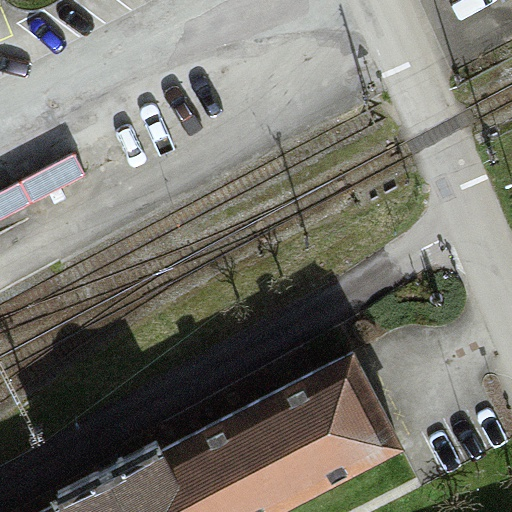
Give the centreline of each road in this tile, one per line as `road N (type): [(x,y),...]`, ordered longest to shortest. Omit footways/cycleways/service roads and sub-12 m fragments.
road 1 (residential): [(472,220),(0,486)]
road 2 (residential): [(254,0),(0,112)]
road 3 (residential): [(380,0),(472,220)]
